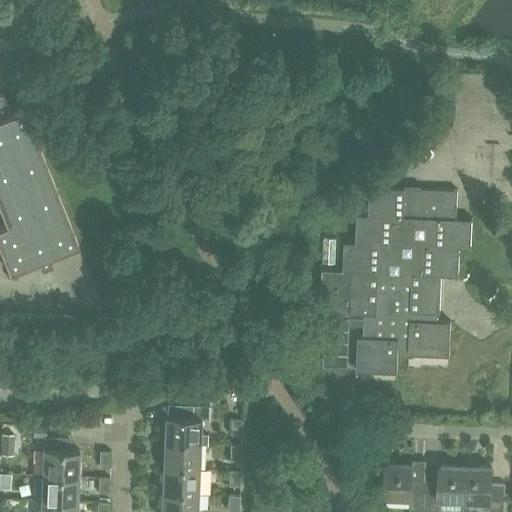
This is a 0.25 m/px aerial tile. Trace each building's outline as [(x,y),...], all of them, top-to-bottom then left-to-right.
[(0,207),(6,223),(0,225),(0,248),(9,271),(37,260),(40,267),(53,262),(50,255),(78,244),(24,108),(11,113),(4,94),(0,93),(0,207)] [(345,241),(344,270),(323,269),(321,311),(364,313),(364,317),(324,315),(323,365),(347,365),(349,323),(364,324),(364,336),(358,335),(356,371),(369,371),(370,369),(396,370),(396,372),(397,372),(398,348),(408,349),(408,354),(421,354),(421,352),(448,353),(448,356),(449,356),(451,320),(432,320),(433,311),(439,311),(441,273),(459,274),(460,246),(471,247),(473,218),(455,217),(456,208),(457,207),(458,188),(420,187),(420,192),(405,192),(405,186),(369,185),(368,214),(358,214),(356,241),(345,241)] [(187,405),(186,417),(208,418),(209,406),(187,405)] [(165,416),(164,441),(207,443),(207,434),(199,434),(200,418),(208,419),(208,418),(186,417),(165,416)] [(242,434),(243,418),(231,418),(231,434),(242,434)] [(14,454),(14,432),(2,432),(1,454),(14,454)] [(164,441),(163,466),(198,468),(199,444),(207,444),(207,443),(164,441)] [(241,460),(242,444),(230,444),(230,459),(241,460)] [(43,448),(42,474),(78,475),(79,450),(43,448)] [(111,466),(111,450),(100,450),(99,465),(111,466)] [(386,462),(384,496),(411,497),(410,509),(424,510),(425,480),(411,479),(412,463),(386,462)] [(425,480),(424,510),(439,510),(440,499),(464,500),(466,466),(440,464),(439,481),(425,480)] [(163,466),(162,491),(197,493),(198,468),(163,466)] [(466,466),(464,500),(490,501),(489,511),(503,511),(505,483),(491,483),(492,467),(466,466)] [(240,485),(241,469),(229,469),(229,485),(240,485)] [(42,474),(41,500),(77,501),(78,475),(42,474)] [(110,492),(111,476),(99,476),(98,492),(110,492)] [(197,493),(162,491),(160,511),(209,511),(210,508),(196,508),(197,493)] [(239,510),(240,495),(228,494),(228,510),(239,510)] [(41,500),(40,511),(76,511),(77,501),(41,500)] [(108,511),(109,501),(98,501),(97,511),(108,511)]
